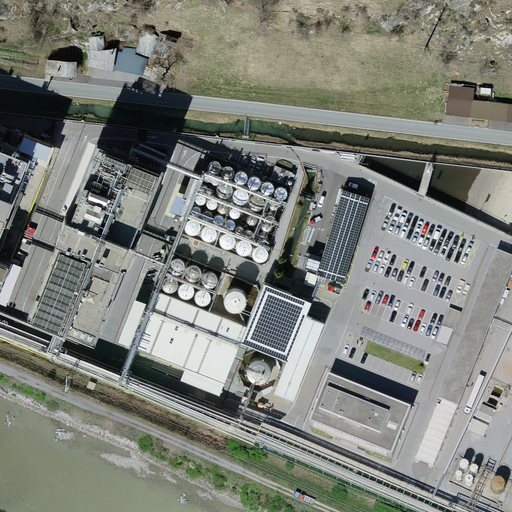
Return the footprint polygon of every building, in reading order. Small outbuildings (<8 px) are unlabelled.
[(159,38),(143,33),(136,54),(153,59),(154,56),(159,38)] [(159,38),(154,56),(170,61),(177,40),(160,35),(159,38)] [(114,52),(90,50),(87,69),(112,72),(114,52)] [(74,64),(47,63),(46,77),(74,78),(74,64)] [(511,105),(450,98),(448,114),(511,121),(511,105)] [(16,153),(0,146),(0,287),(57,144),(24,131),(16,153)] [(156,169),(93,144),(24,312),(87,338),(156,169)] [(224,199),(230,197),(233,191),(231,185),(227,182),(222,182),(218,185),(216,190),(216,193),(219,197),(224,199)] [(241,206),(246,204),(249,198),(248,192),(244,189),(239,189),(235,191),(232,196),(233,200),(235,204),(241,206)] [(171,207),(182,212),(188,194),(177,190),(171,207)] [(366,202),(338,193),(314,271),(341,280),(366,202)] [(256,213),(262,211),(265,205),(263,199),(259,196),(254,196),(250,199),(248,203),(248,207),(251,211),(256,213)] [(193,235),(198,233),(202,227),(200,221),(196,218),(191,218),(187,221),(185,226),(185,229),(188,233),(193,235)] [(209,243),(214,241),(217,235),(216,229),(212,226),(207,226),(203,229),(201,234),(201,237),(204,241),(209,243)] [(226,249),(232,247),(235,242),(233,236),(229,233),(224,233),(220,235),(218,240),(218,243),(221,247),(226,249)] [(243,256),(248,254),(251,248),(249,242),(245,239),(240,239),(236,242),(234,246),(235,250),(237,254),(243,256)] [(259,262),(265,260),(268,254),(266,248),(262,246),(257,246),(253,248),(251,253),(251,256),(254,260),(259,262)] [(511,271),(511,260),(496,254),(436,403),(456,411),(511,271)] [(176,275),(182,273),(185,267),(183,261),(179,258),(174,258),(170,261),(168,266),(168,269),(171,273),(176,275)] [(193,281),(199,279),(202,274),(200,268),(196,265),(191,265),(187,267),(185,272),(185,275),(188,279),(193,281)] [(210,288),(215,286),(218,280),(216,274),(212,271),(207,271),(204,274),(201,278),(202,282),(204,286),(210,288)] [(170,292),(175,290),(178,285),(176,278),(172,276),(167,276),(163,278),(161,283),(162,286),(164,290),(170,292)] [(188,299),(193,298),(196,292),(195,286),(190,283),(186,283),(182,285),(179,290),(180,294),(182,297),(188,299)] [(322,325),(304,318),(309,303),(262,285),(246,326),(240,343),(287,361),(275,393),(293,400),(322,325)] [(232,309),(240,307),(244,299),(241,291),(236,288),(230,288),(225,291),(222,297),(222,302),(226,307),(232,309)] [(203,306),(209,304),(212,298),(210,292),(206,289),(201,289),(197,291),(195,296),(195,300),(198,304),(203,306)] [(0,301),(6,304),(10,295),(1,291),(0,292),(0,301)] [(246,326),(153,291),(132,346),(226,381),(240,343),(246,326)] [(460,315),(448,310),(435,345),(447,349),(460,315)] [(258,381),(265,379),(269,371),(267,364),(261,360),(255,360),(250,363),(247,369),(248,374),(251,379),(258,381)] [(407,411),(327,380),(308,428),(389,459),(407,411)] [(456,411),(436,403),(413,461),(433,469),(456,411)]
